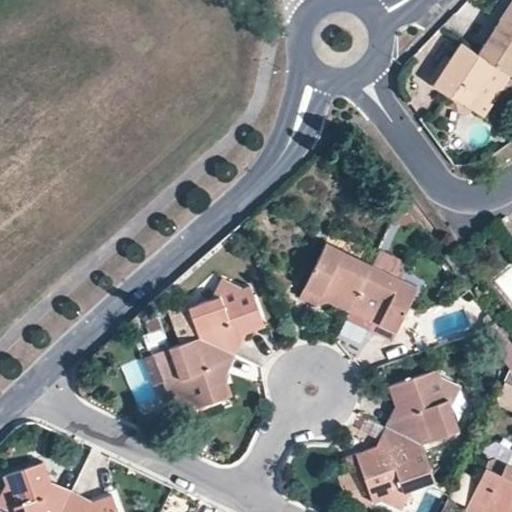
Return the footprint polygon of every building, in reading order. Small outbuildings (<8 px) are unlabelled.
[(511,3),(506,0),(503,0),(494,15),(511,27),(511,3)] [(489,38),(484,46),(479,53),(499,66),(511,74),(511,72),(511,27),(494,15),(481,34),(489,38)] [(476,41),(484,46),(489,38),(481,34),(476,41)] [(471,109),(499,66),(479,53),(463,43),(435,86),(471,109)] [(483,117),(511,74),(499,66),(471,109),(483,117)] [(321,290),(351,305),(372,262),(326,240),(298,296),(314,303),(321,290)] [(377,252),(372,262),(401,277),(406,266),(377,252)] [(380,319),(374,332),(391,339),(417,285),(401,277),(372,262),(351,305),(380,319)] [(219,276),(210,298),(218,295),(226,279),(219,276)] [(218,295),(210,298),(187,306),(191,316),(172,324),(180,342),(197,336),(228,350),(234,335),(244,332),(263,326),(248,284),(241,286),(226,279),(218,295)] [(327,301),(348,311),(351,305),(321,290),(314,303),(327,301)] [(351,305),(348,311),(369,321),(374,332),(380,319),(351,305)] [(228,350),(234,354),(244,332),(234,335),(228,350)] [(180,379),(173,393),(187,401),(190,409),(230,394),(223,375),(220,367),(228,350),(197,336),(180,342),(168,346),(176,369),(180,379)] [(234,354),(228,350),(220,367),(223,375),(234,354)] [(447,398),(455,383),(439,374),(437,368),(387,385),(394,404),(398,415),(391,428),(421,442),(459,429),(451,407),(447,398)] [(167,390),(173,393),(180,379),(176,369),(167,390)] [(461,386),(455,383),(447,398),(451,407),(461,386)] [(511,385),(506,384),(497,403),(511,410),(511,385)] [(394,404),(384,425),(391,428),(398,415),(394,404)] [(391,428),(384,425),(374,446),(383,443),(391,428)] [(383,443),(374,446),(354,453),(372,502),(380,499),(395,506),(403,490),(411,488),(433,480),(421,442),(391,428),(383,443)] [(481,511),(485,505),(500,511),(511,511),(511,448),(500,473),(484,466),(464,509),(469,511),(481,511)] [(0,498),(12,504),(14,511),(61,511),(69,496),(53,489),(50,479),(43,460),(1,474),(4,483),(0,490),(0,498)] [(69,496),(71,490),(50,479),(53,489),(69,496)] [(401,508),(411,488),(403,490),(395,506),(401,508)] [(91,499),(71,490),(69,496),(81,502),(91,499)] [(117,511),(111,492),(91,499),(81,502),(69,496),(61,511),(117,511)] [(0,505),(14,511),(12,504),(0,498),(0,505)]
